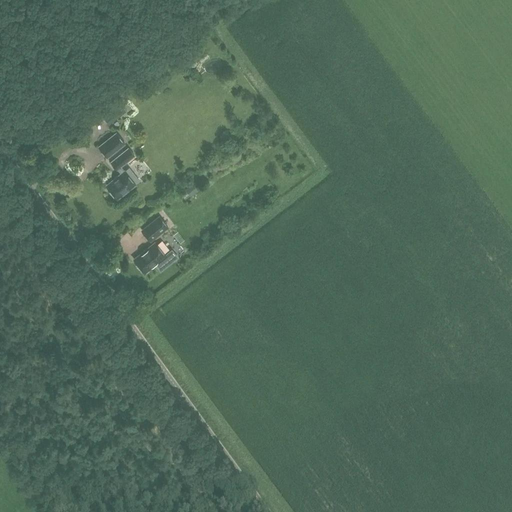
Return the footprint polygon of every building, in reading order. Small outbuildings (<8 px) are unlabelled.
[(114,111),(105,119),(110,124),(119,117),(114,111)] [(107,157),(126,142),(117,130),(98,146),(107,157)] [(120,172),(105,184),(117,199),(136,184),(136,183),(140,180),(129,167),(126,170),(125,169),(124,169),(122,166),(129,160),(136,155),(129,146),(111,161),(120,172)] [(199,190),(193,184),(186,190),(191,196),(199,190)] [(141,230),(151,242),(170,227),(160,214),(141,230)] [(134,258),(145,272),(166,255),(155,242),(134,258)]
